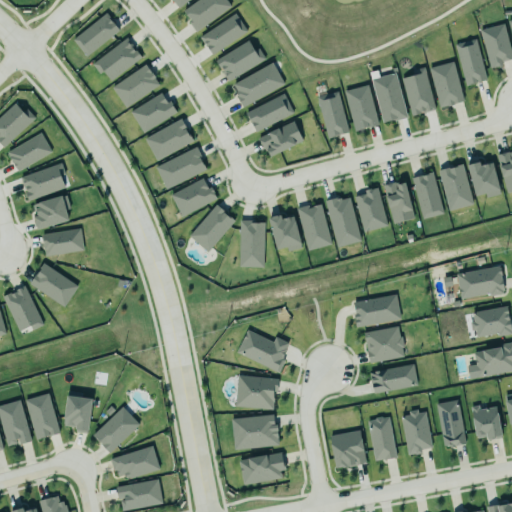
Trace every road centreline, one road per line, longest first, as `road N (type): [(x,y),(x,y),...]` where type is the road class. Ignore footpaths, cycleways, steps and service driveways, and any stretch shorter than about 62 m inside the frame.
road 1 (tertiary): [(0,24),(84,124),(138,225),(173,336),(206,511)]
road 2 (residential): [(511,110),(484,128),(250,190)]
road 3 (residential): [(289,511),(511,470)]
road 4 (residential): [(250,190),(193,82),(134,0)]
road 5 (residential): [(326,369),(304,412),(322,511)]
